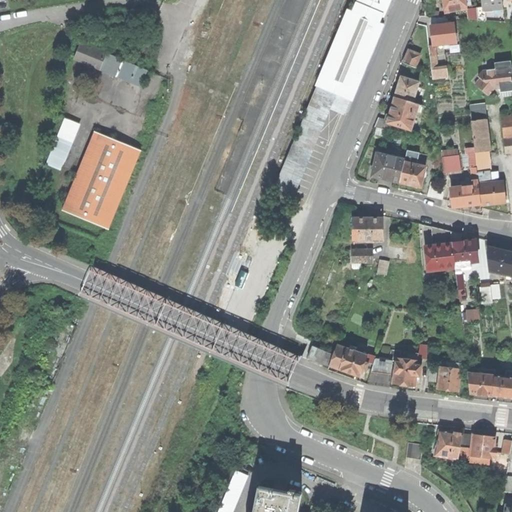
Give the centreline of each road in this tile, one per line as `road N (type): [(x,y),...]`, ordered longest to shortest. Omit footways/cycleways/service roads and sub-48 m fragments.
road 1 (tertiary): [(65,271),(358,396),(511,418)]
road 2 (unclassified): [(362,470),(288,439),(261,412),(259,370),(271,326)]
road 3 (unclassified): [(407,0),(328,186)]
road 4 (residential): [(511,229),(328,186)]
road 5 (unclassified): [(328,186),(271,326)]
